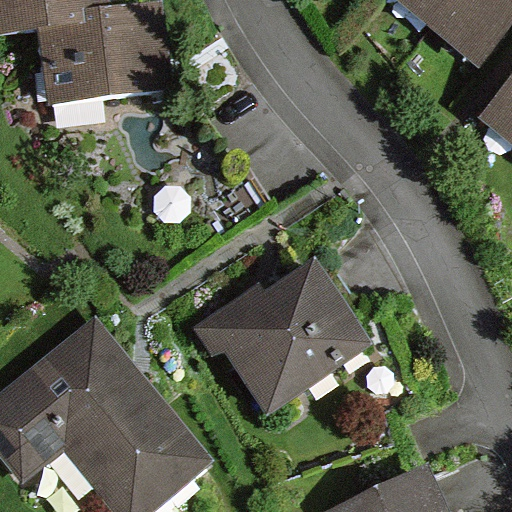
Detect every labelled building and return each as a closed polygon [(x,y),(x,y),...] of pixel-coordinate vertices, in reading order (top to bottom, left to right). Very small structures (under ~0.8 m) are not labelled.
[(0,0),(0,26),(41,19),(112,7),(111,0),(0,0)] [(174,82),(159,0),(156,0),(112,7),(41,19),(55,102),(174,82)] [(511,0),(407,0),(474,58),(511,14),(511,0)] [(511,138),(511,95),(492,124),(511,138)] [(378,342),(322,260),(273,293),(268,285),(200,332),(217,357),(226,350),(271,415),(378,342)] [(151,511),(215,461),(97,317),(0,395),(0,445),(24,474),(65,441),(123,511),(151,511)] [(452,511),(431,466),(331,511),(452,511)]
